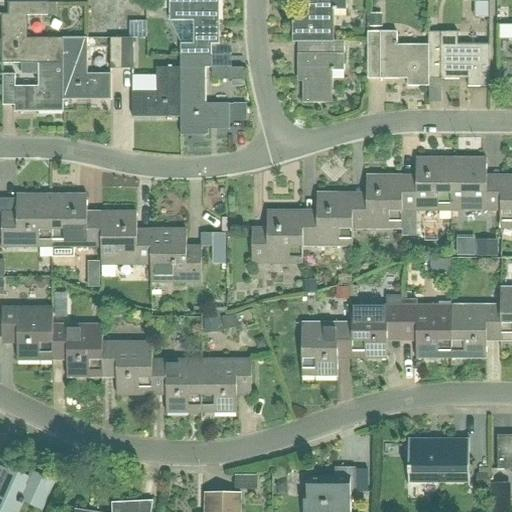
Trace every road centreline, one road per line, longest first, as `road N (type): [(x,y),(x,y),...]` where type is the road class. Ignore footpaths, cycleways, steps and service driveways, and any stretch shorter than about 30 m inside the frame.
road 1 (residential): [(511,397),(414,396),(228,458),(120,452),(41,424),(0,394)]
road 2 (residential): [(0,149),(61,153),(135,172),(223,170),(281,151)]
road 3 (residential): [(281,151),(402,124),(511,126)]
road 4 (residential): [(281,151),(253,44),(253,0)]
